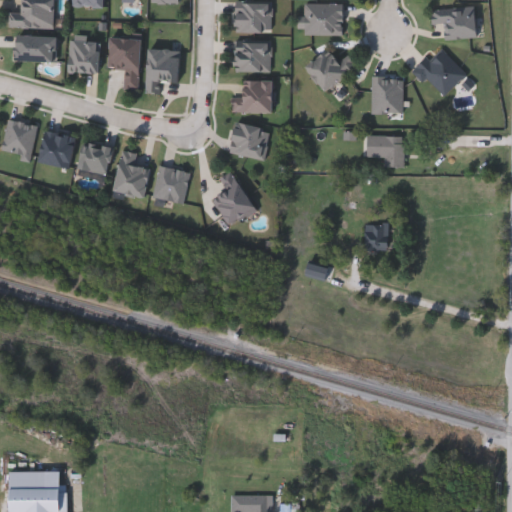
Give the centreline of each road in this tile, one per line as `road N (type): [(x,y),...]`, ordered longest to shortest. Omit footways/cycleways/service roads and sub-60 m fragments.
road 1 (residential): [(194,131),(0,84)]
road 2 (residential): [(194,131),(206,0)]
